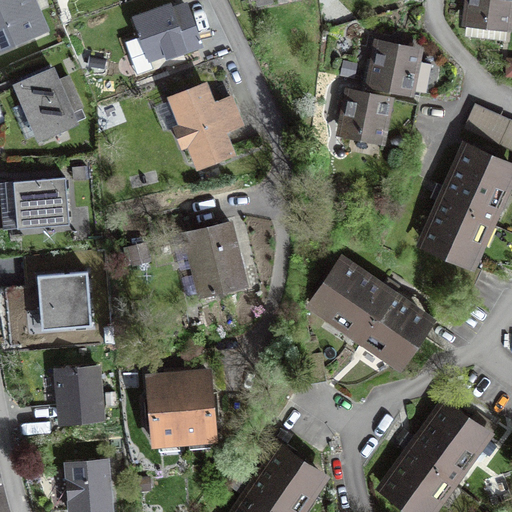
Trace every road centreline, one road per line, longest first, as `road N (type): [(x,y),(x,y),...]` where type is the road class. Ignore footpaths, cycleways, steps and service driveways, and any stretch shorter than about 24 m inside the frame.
road 1 (residential): [(213,0),(282,158),(279,306)]
road 2 (unknown): [(511,330),(389,399),(365,460),(370,511)]
road 3 (residential): [(511,102),(439,34),(434,0)]
